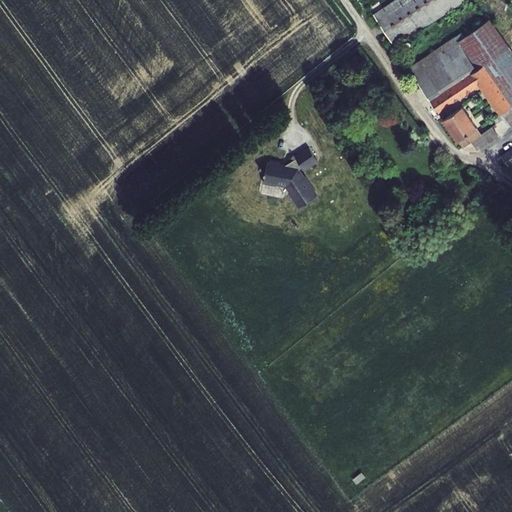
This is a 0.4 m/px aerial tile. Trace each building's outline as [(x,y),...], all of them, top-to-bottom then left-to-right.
[(369,8),(395,47),(464,0),(395,0),(383,8),(379,2),(369,8)] [(462,33),(409,68),(438,111),(476,86),(478,88),(481,86),(509,126),(511,123),(511,51),(489,19),(464,36),(462,33)] [(443,118),(463,147),(472,141),(477,149),(498,135),(492,126),(481,134),(462,106),(443,118)] [(267,162),(263,183),(276,185),(276,184),(286,186),(290,191),(288,192),(299,208),(317,195),(305,176),(303,177),(300,172),(299,173),(296,170),(298,169),(302,167),(303,169),(317,160),(309,147),(295,157),(296,159),(286,166),(280,165),(280,163),(269,161),(269,163),(267,162)] [(511,148),(502,156),(508,165),(511,162),(511,148)]
